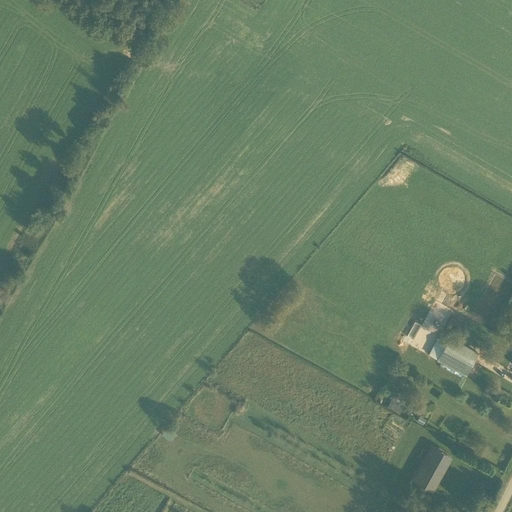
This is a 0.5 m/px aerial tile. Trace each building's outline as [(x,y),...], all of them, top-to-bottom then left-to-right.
[(496,318),(487,313),(480,324),(490,329),(496,318)] [(454,321),(451,319),(446,327),(450,329),(454,321)] [(447,341),(440,338),(430,355),(437,359),(437,360),(466,375),(478,352),(450,336),(447,341)] [(403,404),(392,398),(387,407),(398,413),(403,404)] [(420,416),(417,421),(423,425),(426,419),(420,416)] [(161,433),(169,439),(174,431),(167,426),(161,433)] [(431,492),(449,455),(428,444),(410,481),(431,492)] [(421,493),(419,497),(424,499),(422,503),(428,506),(431,498),(427,496),(427,495),(421,493)]
